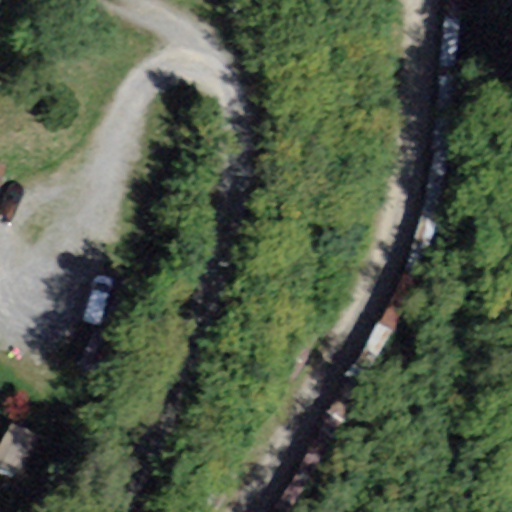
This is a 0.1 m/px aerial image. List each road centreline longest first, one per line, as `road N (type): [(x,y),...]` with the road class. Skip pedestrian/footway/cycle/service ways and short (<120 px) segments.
road 1 (track): [(12,314),(134,90),(155,62),(192,49),(219,65),(229,89),(235,164),(203,310)]
road 2 (track): [(418,0),(417,60),(388,236),(238,511)]
road 3 (track): [(122,511),(203,310)]
